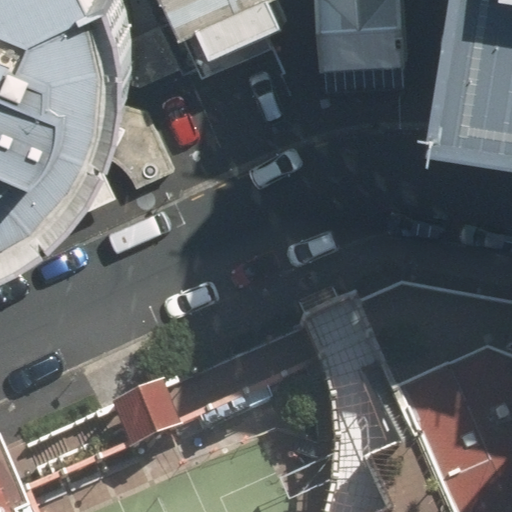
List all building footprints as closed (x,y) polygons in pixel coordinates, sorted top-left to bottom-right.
[(0,0),(0,223),(55,200),(77,188),(115,143),(139,99),(145,56),(142,27),(133,0),(0,0)] [(178,0),(210,67),(292,29),(278,0),(178,0)] [(325,0),(329,60),(404,55),(399,0),(325,0)] [(511,0),(458,0),(440,113),(511,124),(511,0)] [(27,511),(7,466),(0,469),(0,511),(511,511),(511,364),(486,354),(394,395),(354,311),(304,336),(315,364),(334,411),(333,458),(328,507),(326,511),(27,511)] [(122,405),(139,445),(306,376),(289,335),(122,405)]
